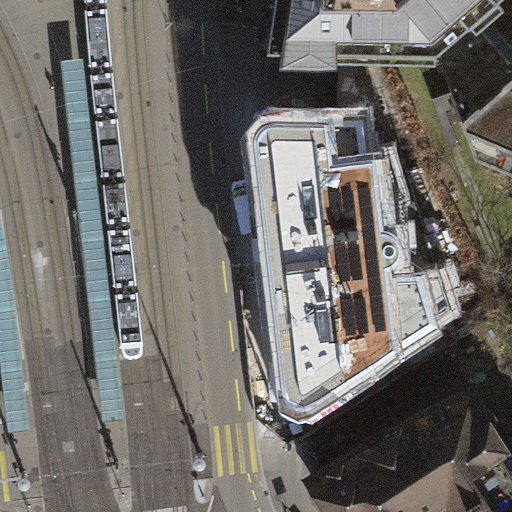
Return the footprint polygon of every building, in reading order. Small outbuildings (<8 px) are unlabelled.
[(272,0),(265,47),(436,49),(492,0),(272,0)] [(511,0),(492,0),(436,49),(475,156),(511,171),(511,0)] [(265,119),(258,130),(289,387),(308,390),(393,342),(383,258),(391,254),(395,245),(396,236),(393,228),(386,224),(379,223),(372,156),(359,155),(356,119),(278,116),(265,119)] [(350,444),(304,474),(329,511),(415,511),(437,499),(446,511),(511,470),(511,469),(460,388),(414,409),(360,445),(350,444)] [(511,511),(511,470),(446,511),(445,511),(511,511)]
